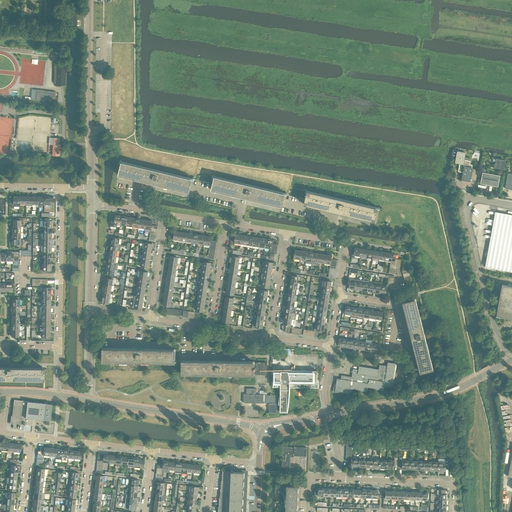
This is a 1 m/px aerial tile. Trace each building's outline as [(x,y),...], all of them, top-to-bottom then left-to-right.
[(56,85),(66,85),(66,65),(56,65),(56,85)] [(55,102),(56,92),(36,90),(35,99),(55,102)] [(52,153),(52,156),(60,156),(61,147),(59,147),(59,138),(53,138),(53,144),(52,153)] [(453,149),(452,157),(455,158),(455,162),(455,163),(459,163),(459,166),(458,170),(458,171),(459,171),(463,172),(462,179),(461,179),(462,179),(462,180),(469,181),(470,181),(470,180),(472,168),(472,167),(472,164),(470,164),(470,163),(470,161),(466,160),(464,159),(465,153),(465,152),(458,151),(456,150),(453,149)] [(493,157),(492,162),(496,163),(495,167),(503,169),(505,160),(500,159),(493,157)] [(192,179),(121,162),(118,175),(189,192),(192,179)] [(483,168),(480,183),(485,184),(493,186),(498,187),(498,186),(498,185),(500,176),(496,175),(496,174),(487,173),(486,168),(483,168)] [(282,206),(285,193),(214,177),(214,178),(210,177),(209,183),(212,184),(211,190),(282,206)] [(304,204),(337,212),(375,221),(378,208),(307,191),(306,192),(303,192),(302,197),(305,198),(304,204)] [(13,199),(10,199),(10,206),(20,206),(20,204),(20,196),(13,196),(13,199)] [(51,196),(44,196),(44,204),(50,204),(50,206),(54,206),(54,198),(51,198),(51,196)] [(511,214),(495,211),(485,266),(511,271),(511,214)] [(120,224),(121,216),(115,215),(115,216),(112,215),(110,226),(116,227),(117,224),(120,224)] [(16,220),(13,220),(13,226),(20,226),(23,226),(23,218),(16,218),(16,220)] [(272,240),(266,239),(265,247),(271,248),(271,247),(272,244),(277,245),(277,241),(272,240)] [(353,249),(352,258),(354,258),(355,255),(360,256),(361,249),(355,248),(355,250),(353,249)] [(19,256),(19,252),(13,252),(13,253),(7,253),(7,260),(13,261),(13,259),(13,256),(19,256)] [(396,254),(392,253),(386,252),(384,260),(391,261),(391,258),(395,259),(396,254)] [(42,270),(39,270),(39,272),(42,272),(48,272),(48,270),(51,270),(51,264),(42,264),(42,270)] [(107,268),(106,274),(109,274),(108,276),(119,277),(119,276),(117,275),(118,270),(114,269),(107,268)] [(290,282),(297,283),(298,277),(301,277),(301,275),(293,274),(293,276),(291,276),(290,282)] [(349,279),(348,287),(349,287),(349,288),(355,289),(356,282),(357,279),(357,280),(349,279)] [(6,283),(6,291),(12,291),(12,284),(14,284),(14,280),(6,280),(6,283)] [(511,286),(502,284),(496,316),(501,317),(511,319),(511,286)] [(47,285),(44,285),(42,285),(42,294),(50,294),(50,287),(47,287),(47,285)] [(433,369),(415,298),(409,300),(408,297),(402,298),(403,302),(402,302),(420,372),(433,369)] [(343,313),(345,314),(351,315),(352,307),(346,306),(345,310),(343,310),(343,313)] [(295,314),(295,313),(285,312),(284,318),(292,319),(296,320),(297,314),(295,314)] [(291,325),(292,319),(284,318),(282,331),(286,331),(287,327),(290,327),(292,328),(293,325),(291,325)] [(262,328),(263,322),(256,321),(255,324),(253,324),(252,328),(259,329),(259,327),(262,328)] [(314,328),(313,331),(316,331),(319,332),(322,333),(323,330),(324,330),(325,324),(317,323),(316,329),(314,328)] [(41,339),(46,339),(49,339),(49,337),(50,337),(50,330),(41,330),(41,339)] [(175,363),(175,361),(179,361),(179,355),(175,355),(175,353),(175,349),(172,349),(102,348),(102,362),(175,363)] [(254,375),(254,374),(254,362),(254,361),(181,360),(181,365),(181,374),(254,375)] [(254,362),(254,374),(255,374),(267,375),(267,362),(254,362)] [(337,379),(335,390),(351,393),(352,388),(368,391),(368,387),(384,389),(384,386),(392,387),(395,363),(387,362),(387,366),(379,365),(378,369),(359,366),(358,370),(354,369),(353,377),(341,375),(341,379),(337,379)] [(0,379),(43,380),(44,375),(47,375),(47,369),(44,369),(44,367),(0,366),(0,379)] [(280,405),(280,412),(287,412),(288,404),(289,395),(290,387),(290,383),(317,383),(317,370),(280,370),(273,370),(273,386),(280,387),(280,397),(278,397),(278,405),(280,405)] [(256,388),(246,388),(246,391),(248,391),(248,394),(243,394),(243,403),(269,403),(269,413),(277,414),(277,403),(277,395),(269,395),(264,395),(264,394),(256,394),(256,388)] [(11,415),(10,422),(11,422),(24,424),(24,425),(25,425),(25,424),(32,425),(33,418),(45,420),(46,420),(50,420),(50,416),(52,404),(48,403),(46,403),(27,401),(25,401),(23,400),(14,399),(14,403),(13,406),(13,407),(12,414),(12,415),(11,415)] [(49,455),(50,448),(40,446),(40,451),(43,451),(43,454),(43,455),(49,455)] [(282,454),(281,467),(290,467),(290,457),(294,457),(294,456),(306,456),(307,447),(282,446),(282,451),(283,451),(283,455),(282,454)] [(438,461),(438,470),(440,470),(440,471),(444,471),(445,471),(445,467),(452,467),(450,454),(448,454),(445,459),(445,462),(438,461)] [(134,465),(134,467),(143,468),(143,460),(141,460),(141,458),(135,457),(134,465)] [(387,459),(387,468),(389,468),(389,469),(393,469),(394,469),(394,465),(397,465),(398,457),(394,457),(394,460),(387,459)] [(399,457),(399,465),(402,465),(402,469),(403,469),(403,470),(407,470),(407,469),(409,469),(410,460),(403,460),(403,457),(399,457)] [(239,468),(234,468),(233,471),(227,471),(222,471),(222,480),(221,480),(221,489),(220,489),(220,498),(219,498),(219,506),(218,506),(217,511),(243,511),(245,472),(239,472),(239,468)] [(296,511),(298,486),(287,486),(285,511),(296,511)] [(324,496),(324,487),(318,487),(318,489),(315,489),(315,494),(318,495),(324,496)] [(439,494),(439,500),(447,500),(446,500),(446,498),(447,498),(447,494),(445,494),(445,490),(437,490),(437,494),(439,494)]
